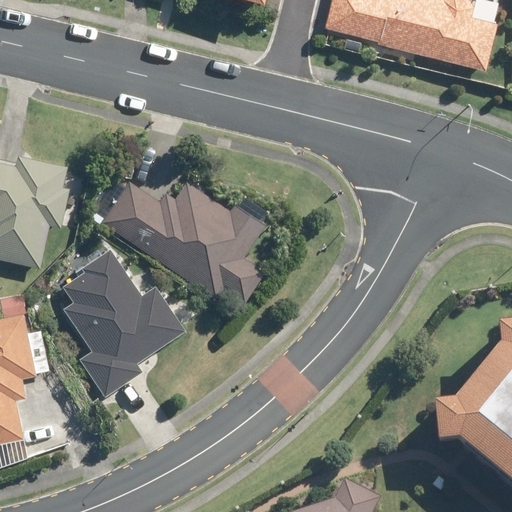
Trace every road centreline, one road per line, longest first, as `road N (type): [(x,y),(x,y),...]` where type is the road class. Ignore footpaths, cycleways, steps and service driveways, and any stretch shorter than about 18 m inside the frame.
road 1 (tertiary): [(83,511),(134,494),(211,447),(290,382),(362,303),(441,152)]
road 2 (tertiary): [(0,43),(275,108)]
road 3 (tertiary): [(275,108),(441,152)]
